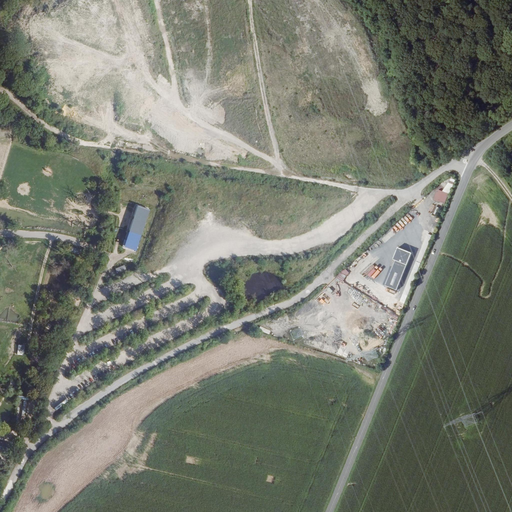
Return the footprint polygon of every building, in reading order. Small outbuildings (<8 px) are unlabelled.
[(436,190),(432,200),(445,205),(454,180),(449,178),(443,192),(436,190)] [(432,201),(428,211),(435,214),(439,204),(432,201)] [(138,252),(150,209),(135,205),(128,232),(127,232),(123,247),(138,252)] [(430,226),(434,227),(439,217),(435,215),(430,226)] [(385,242),(393,235),(389,231),(383,237),(384,238),(382,240),(385,242)] [(425,233),(412,272),(406,270),(398,294),(401,295),(399,302),(406,304),(429,235),(425,233)] [(79,256),(81,250),(72,247),(70,252),(79,256)] [(385,285),(397,290),(412,253),(397,247),(392,259),(395,261),(385,285)] [(124,265),(116,269),(118,273),(127,269),(124,265)] [(368,280),(377,272),(372,266),(362,274),(368,280)] [(337,279),(343,282),(349,272),(342,269),(337,279)] [(319,296),(323,301),(334,293),(330,288),(319,296)] [(21,418),(25,419),(28,396),(19,395),(19,399),(24,400),(23,410),(22,410),(21,418)]
